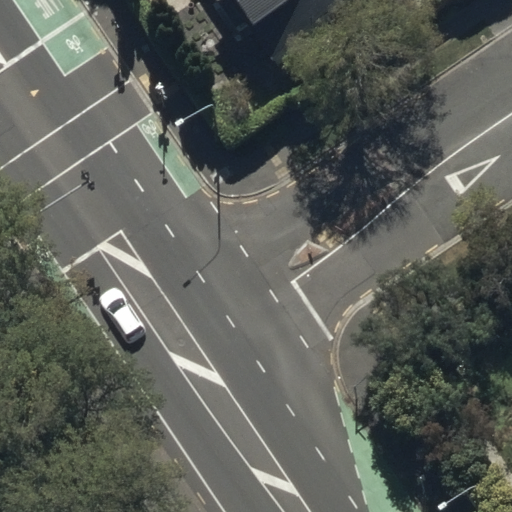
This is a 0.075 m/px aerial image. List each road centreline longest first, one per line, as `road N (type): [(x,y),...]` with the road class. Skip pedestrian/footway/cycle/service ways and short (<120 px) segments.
road 1 (residential): [(196,336),(511,113)]
road 2 (secondary): [(0,45),(196,336)]
road 3 (secondary): [(196,336),(315,511)]
